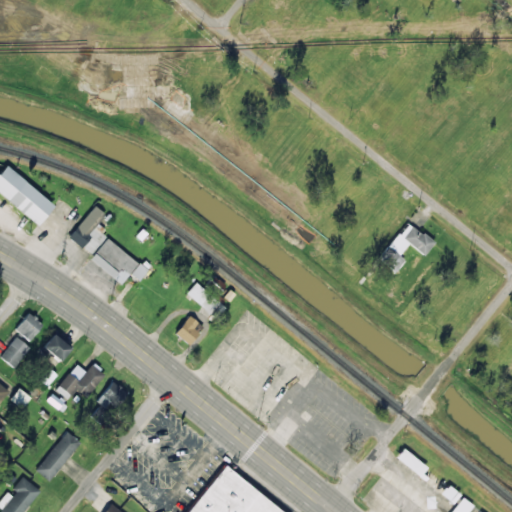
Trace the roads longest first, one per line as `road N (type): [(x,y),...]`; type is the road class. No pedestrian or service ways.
road 1 (primary): [(336,511),(39,271),(0,249)]
road 2 (residential): [(511,265),(186,0)]
road 3 (residential): [(328,511),(511,284)]
road 4 (residential): [(173,379),(65,511)]
